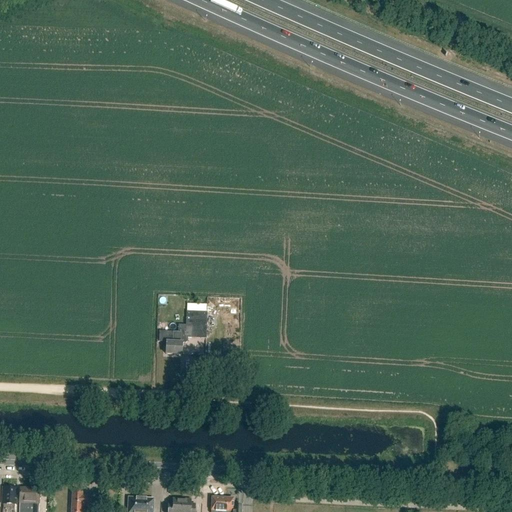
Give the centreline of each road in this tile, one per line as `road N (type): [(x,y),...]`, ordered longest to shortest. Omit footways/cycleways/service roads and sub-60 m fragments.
road 1 (tertiary): [(511,484),(0,460)]
road 2 (motorway): [(199,0),(511,133)]
road 3 (motorway): [(511,105),(261,0)]
road 4 (unclassified): [(193,396),(0,388)]
